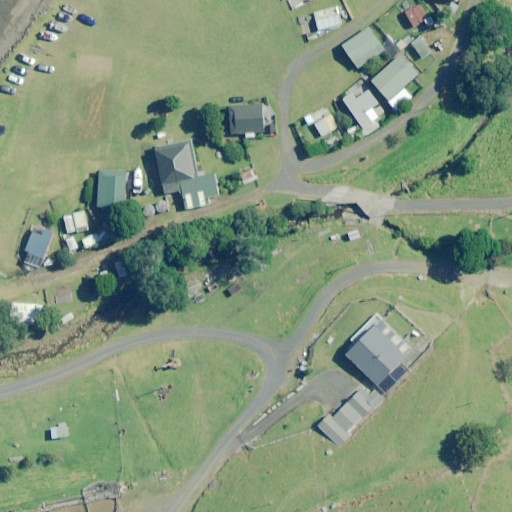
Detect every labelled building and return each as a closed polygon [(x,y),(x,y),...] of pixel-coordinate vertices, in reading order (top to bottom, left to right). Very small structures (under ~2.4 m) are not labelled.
[(408,13),(417,26),(427,20),(432,27),(436,24),(422,4),(408,13)] [(344,24),(339,6),(316,13),(322,31),(344,24)] [(399,21),(392,12),(381,21),(388,30),(399,21)] [(387,51),(372,28),(346,45),(361,68),(387,51)] [(416,42),(411,36),(399,45),(403,51),(416,42)] [(435,53),(423,39),(416,44),(428,58),(435,53)] [(422,74),(405,54),(375,81),(401,111),(416,98),(407,87),(422,74)] [(381,104),(366,82),(353,92),(355,94),(346,100),(367,129),(382,118),(375,108),(381,104)] [(268,137),(266,108),(266,103),(232,105),(234,134),(249,133),(249,138),(257,137),(268,137)] [(326,104),(306,117),(311,125),(317,122),(326,136),(341,127),(326,104)] [(202,178),(194,140),(158,148),(168,195),(186,191),(190,210),(214,205),(213,198),(222,196),(218,175),(202,178)] [(260,179),(257,169),(243,174),(247,184),(260,179)] [(130,172),(103,170),(101,207),(127,208),(130,172)] [(169,199),(158,203),(162,215),(173,211),(169,199)] [(155,204),(144,208),(149,220),(160,216),(155,204)] [(62,216),(65,231),(79,228),(80,234),(91,232),(87,211),(62,216)] [(56,234),(39,227),(26,261),(43,268),(56,234)] [(76,237),(67,240),(72,252),(81,249),(76,237)] [(131,274),(124,260),(116,264),(123,278),(131,274)] [(72,295),(71,285),(56,287),(57,297),(72,295)] [(47,305),(16,303),(15,325),(46,326),(47,305)] [(392,343),(400,335),(386,321),(351,354),(380,384),(390,394),(411,373),(405,366),(410,361),(407,358),(392,343)] [(377,395),(373,399),(365,391),(335,420),(332,416),(322,426),(341,446),(351,436),(348,434),(383,401),(377,395)]
